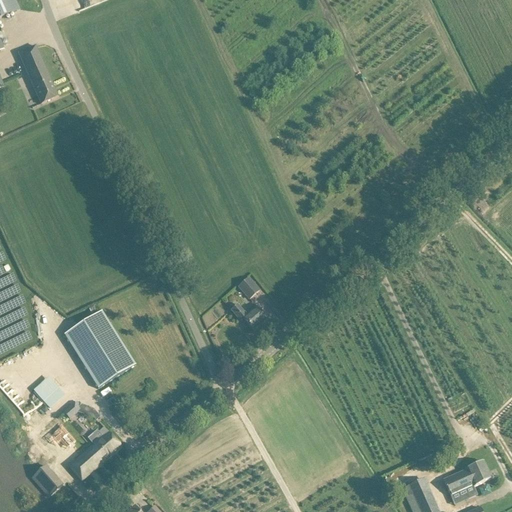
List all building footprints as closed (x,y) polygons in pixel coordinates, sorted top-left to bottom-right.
[(0,0),(0,91),(4,89),(0,80),(0,52),(4,51),(0,41),(0,19),(10,15),(19,11),(14,0),(0,0)] [(18,55),(41,106),(58,98),(36,47),(27,51),(18,55)] [(237,288),(249,301),(260,291),(249,278),(237,288)] [(231,312),(240,323),(243,320),(254,332),(268,320),(257,308),(247,316),(238,305),(231,312)] [(63,336),(99,389),(135,364),(99,311),(63,336)] [(138,379),(134,382),(130,378),(123,383),(131,394),(142,385),(138,379)] [(81,410),(78,407),(80,406),(77,402),(64,413),(70,419),(81,410)] [(95,421),(100,417),(93,409),(90,416),(95,421)] [(61,425),(52,434),(53,435),(60,443),(67,451),(76,442),(61,425)] [(99,433),(97,431),(88,439),(92,445),(93,444),(94,446),(69,468),(82,482),(121,448),(104,428),(99,433)] [(466,471),(443,481),(447,490),(451,498),(473,488),(491,480),(488,472),(484,463),(465,471),(466,471)] [(46,467),(32,479),(43,491),(57,478),(46,467)] [(437,511),(423,479),(404,488),(408,498),(406,498),(412,511),(437,511)] [(481,496),(491,495),(490,485),(480,486),(481,496)]
